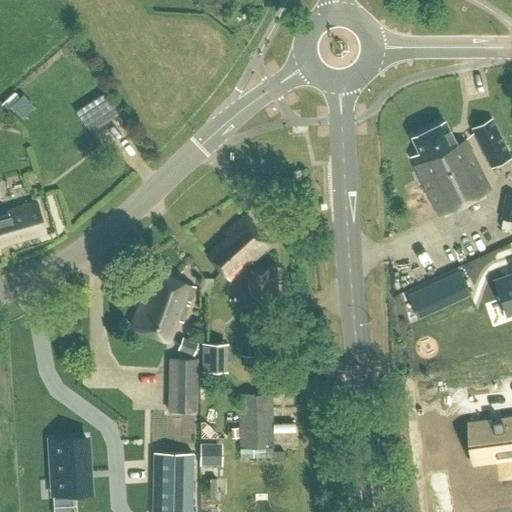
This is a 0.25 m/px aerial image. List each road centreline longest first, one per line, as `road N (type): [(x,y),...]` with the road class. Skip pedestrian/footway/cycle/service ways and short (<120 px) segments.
road 1 (primary): [(374,511),(339,82)]
road 2 (tertiary): [(0,291),(91,243),(238,111),(308,63)]
road 3 (tertiary): [(511,49),(370,47)]
